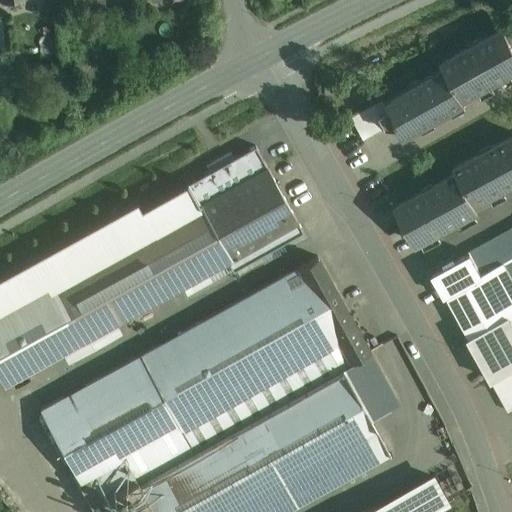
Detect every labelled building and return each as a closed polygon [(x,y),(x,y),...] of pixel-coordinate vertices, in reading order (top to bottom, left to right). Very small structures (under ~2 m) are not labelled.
[(504,27),(442,62),(445,67),(463,98),(511,70),(511,40),(505,28),(504,27)] [(445,67),(383,102),(394,120),(404,138),(421,128),(419,125),(432,118),(434,121),(451,112),(449,108),(462,101),(464,104),(466,103),(463,98),(445,67)] [(382,100),(351,117),(362,138),(394,120),(383,102),(382,100)] [(511,135),(455,167),(458,172),(475,203),(511,182),(511,135)] [(199,204),(267,167),(256,146),(188,184),(199,204)] [(51,287),(47,282),(0,307),(0,377),(4,386),(63,353),(115,324),(228,261),(233,271),(304,232),(267,167),(199,204),(51,287)] [(458,172),(396,206),(416,242),(478,208),(475,203),(458,172)] [(0,307),(47,282),(51,287),(199,204),(188,184),(141,209),(137,202),(0,277),(0,307)] [(511,229),(470,252),(482,273),(504,261),(511,276),(511,229)] [(470,252),(433,273),(445,295),(448,294),(483,274),(482,273),(470,252)] [(317,256),(158,345),(211,440),(342,366),(370,351),(317,256)] [(511,276),(504,261),(482,273),(483,274),(448,294),(471,337),(510,315),(511,316),(511,315),(511,276)] [(511,318),(511,316),(510,315),(471,337),(469,338),(492,380),(511,368),(511,318)] [(115,324),(63,353),(69,363),(121,335),(115,324)] [(211,440),(158,345),(40,410),(80,481),(89,476),(123,457),(136,480),(102,499),(109,511),(287,511),(390,455),(342,366),(211,440)] [(511,368),(492,380),(509,411),(511,409),(511,368)] [(123,457),(89,476),(102,499),(136,480),(123,457)] [(364,511),(433,511),(431,508),(444,501),(430,476),(364,511)]
